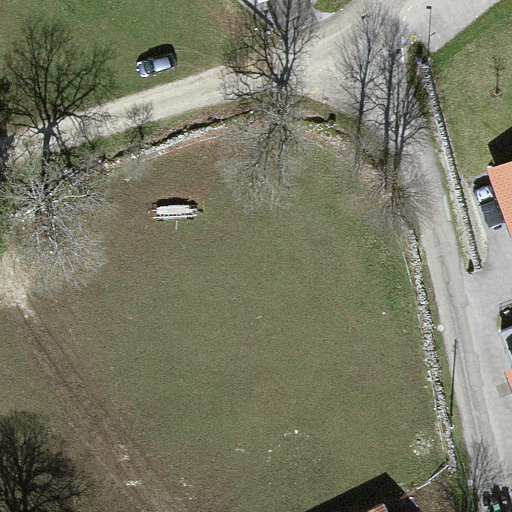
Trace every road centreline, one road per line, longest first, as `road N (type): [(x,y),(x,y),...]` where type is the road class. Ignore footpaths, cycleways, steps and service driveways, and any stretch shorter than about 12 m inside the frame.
road 1 (residential): [(501,511),(437,235),(379,51),(378,29),(393,0)]
road 2 (track): [(0,164),(288,71),(379,51)]
